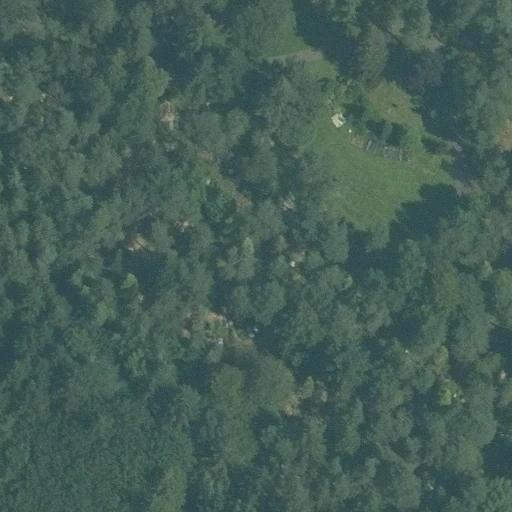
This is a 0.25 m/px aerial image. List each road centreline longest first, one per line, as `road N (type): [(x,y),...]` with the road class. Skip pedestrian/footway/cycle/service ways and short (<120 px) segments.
road 1 (track): [(0,216),(133,419),(175,454)]
road 2 (track): [(133,419),(0,493)]
